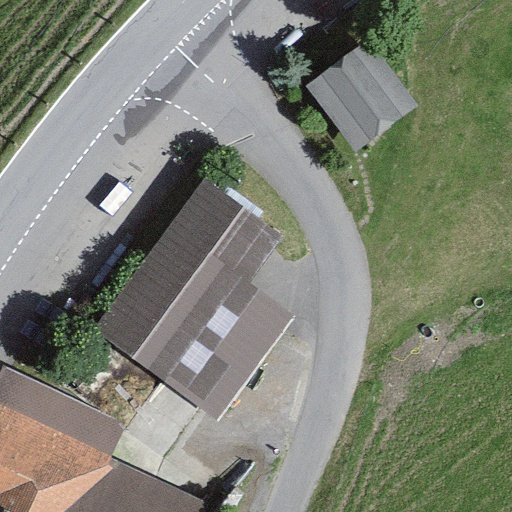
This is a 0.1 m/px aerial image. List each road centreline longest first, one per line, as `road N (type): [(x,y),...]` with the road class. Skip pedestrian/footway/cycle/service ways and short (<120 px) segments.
road 1 (unclassified): [(284,511),(332,375),(336,250),(294,169),(248,112),(151,31)]
road 2 (tertiary): [(0,221),(151,31)]
